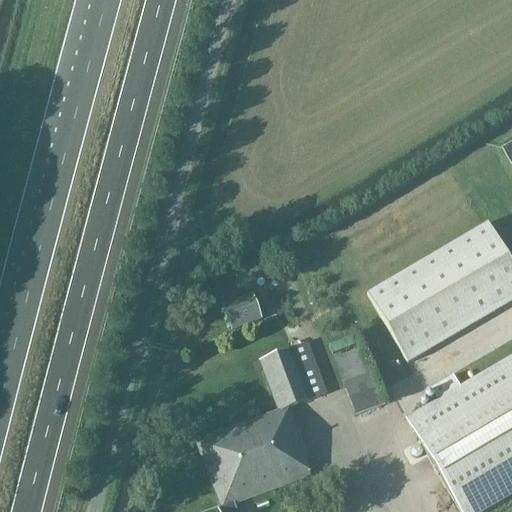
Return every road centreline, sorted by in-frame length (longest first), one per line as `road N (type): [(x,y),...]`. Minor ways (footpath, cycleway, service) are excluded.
road 1 (motorway): [(27,511),(163,0)]
road 2 (unclassified): [(94,511),(228,0)]
road 3 (motorway): [(104,0),(0,402)]
